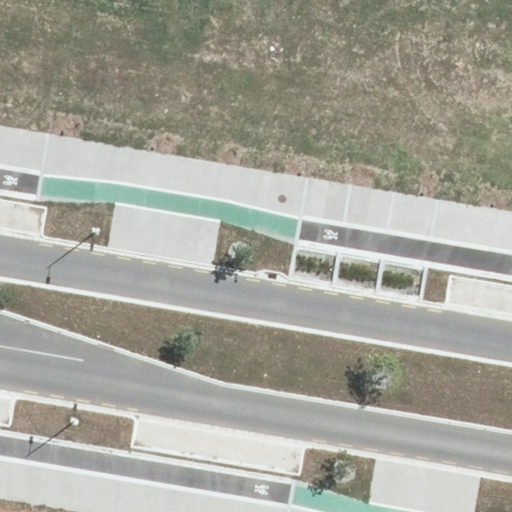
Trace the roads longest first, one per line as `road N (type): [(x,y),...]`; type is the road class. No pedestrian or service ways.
road 1 (tertiary): [(0,248),(511,337)]
road 2 (tertiary): [(511,454),(0,366)]
